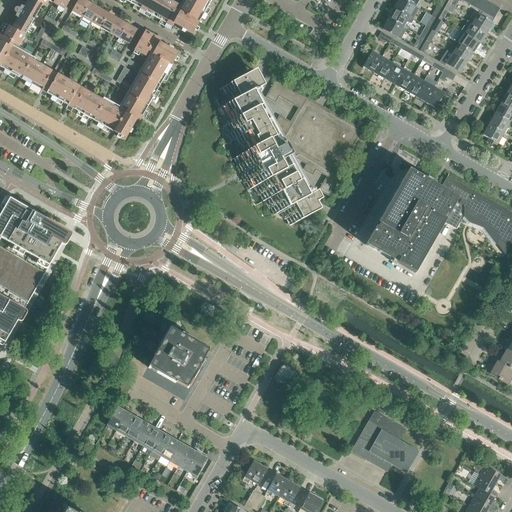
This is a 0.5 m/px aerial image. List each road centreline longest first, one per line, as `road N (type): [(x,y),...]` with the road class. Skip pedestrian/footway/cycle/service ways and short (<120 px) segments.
road 1 (tertiary): [(511,438),(248,286)]
road 2 (tertiary): [(0,497),(123,241)]
road 3 (residential): [(417,292),(334,243),(403,125)]
road 4 (tertiary): [(123,194),(0,112)]
road 5 (residential): [(361,493),(241,426)]
road 6 (residential): [(511,31),(441,147)]
road 7 (tertiary): [(0,164),(108,217)]
